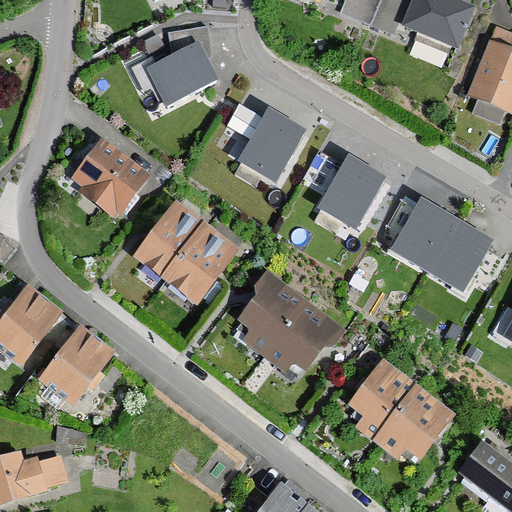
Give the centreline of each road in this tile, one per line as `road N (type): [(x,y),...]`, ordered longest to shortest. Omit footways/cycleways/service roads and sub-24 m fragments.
road 1 (residential): [(62,8),(53,109),(27,192),(25,220),(43,273),(347,511)]
road 2 (residential): [(511,211),(269,71),(251,35),(253,0)]
